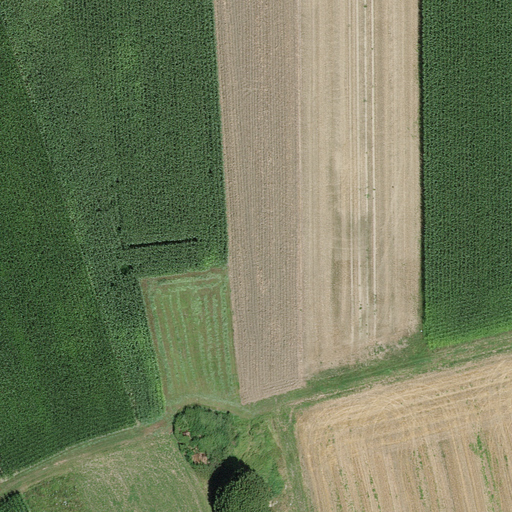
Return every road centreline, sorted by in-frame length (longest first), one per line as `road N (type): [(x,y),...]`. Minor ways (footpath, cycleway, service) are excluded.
road 1 (track): [(511,342),(299,392)]
road 2 (track): [(152,430),(0,498)]
